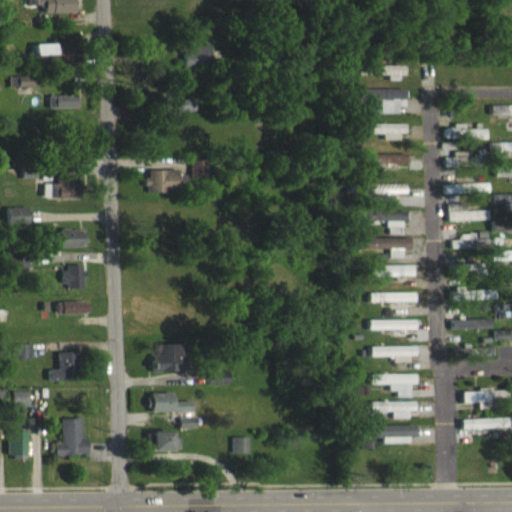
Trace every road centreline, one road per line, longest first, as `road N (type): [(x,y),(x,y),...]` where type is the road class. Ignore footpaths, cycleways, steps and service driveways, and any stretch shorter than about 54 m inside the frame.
road 1 (secondary): [(0,505),(511,500)]
road 2 (residential): [(103,0),(119,504)]
